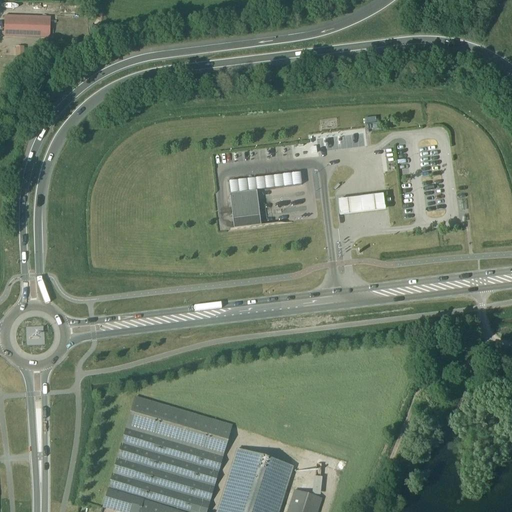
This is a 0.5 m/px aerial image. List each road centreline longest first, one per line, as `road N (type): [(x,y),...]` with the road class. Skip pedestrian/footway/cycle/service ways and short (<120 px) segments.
road 1 (motorway): [(40,307),(37,220),(46,162),(63,129),(117,84),(167,70),(429,40),(481,51),(511,71)]
road 2 (motorway): [(389,0),(330,31),(134,61),(86,84),(53,115),(30,158),(21,216),(24,308)]
road 3 (primary): [(64,332),(477,283)]
road 4 (track): [(368,511),(415,396),(488,355),(486,337)]
road 5 (tertiary): [(39,511),(36,366)]
